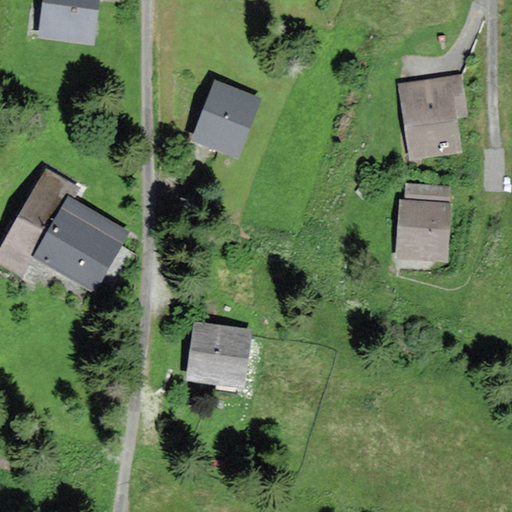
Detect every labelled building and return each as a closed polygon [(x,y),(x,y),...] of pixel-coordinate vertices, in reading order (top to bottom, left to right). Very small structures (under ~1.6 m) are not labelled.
[(96,0),(46,0),(42,35),(91,41),(96,0)] [(460,78),(401,87),(411,156),(459,149),(454,116),(465,114),(460,78)] [(258,100),(217,84),(195,138),(235,155),(258,100)] [(77,189),(47,172),(0,255),(0,262),(21,274),(34,251),(96,286),(127,231),(71,200),(77,189)] [(449,204),(401,201),(397,256),(445,260),(449,204)] [(248,331),(197,325),(190,379),(241,385),(248,331)]
